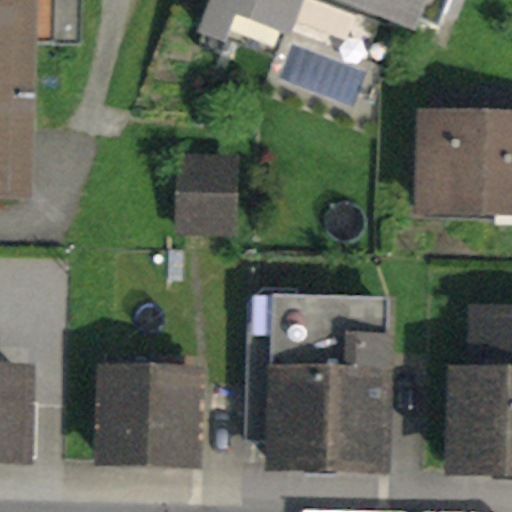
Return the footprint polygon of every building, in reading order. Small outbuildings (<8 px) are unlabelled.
[(429,0),(342,0),(419,28),(429,0)] [(20,2),(0,2),(0,195),(20,196),(20,2)] [(511,121),(427,120),(425,202),(511,202),(511,121)] [(177,253),(239,254),(240,173),(178,172),(177,253)] [(26,371),(0,369),(0,451),(24,452),(26,371)] [(511,461),(511,370),(460,369),(457,460),(511,461)] [(374,373),(281,370),(278,462),(371,465),(374,373)] [(192,377),(106,374),(103,454),(189,457),(192,377)]
